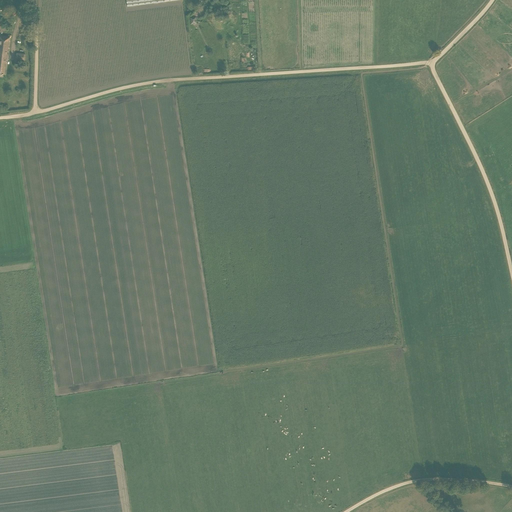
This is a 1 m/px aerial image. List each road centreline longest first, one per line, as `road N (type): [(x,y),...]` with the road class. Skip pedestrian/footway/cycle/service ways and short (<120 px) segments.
road 1 (track): [(35,112),(156,81),(431,63)]
road 2 (track): [(431,63),(498,206),(511,268)]
road 3 (track): [(511,487),(408,483),(347,511)]
